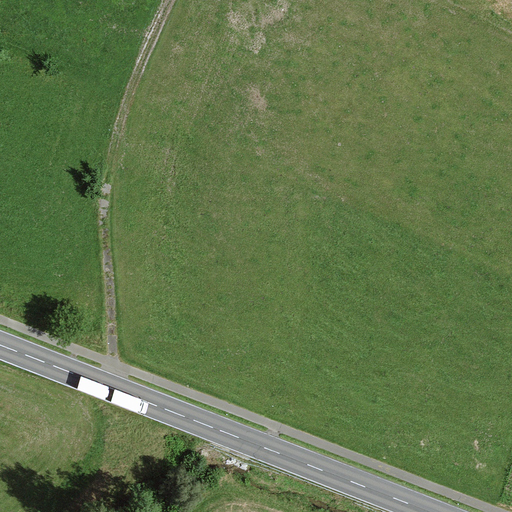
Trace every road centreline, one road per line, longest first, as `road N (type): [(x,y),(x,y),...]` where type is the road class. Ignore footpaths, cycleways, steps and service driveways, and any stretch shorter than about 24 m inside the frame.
road 1 (secondary): [(0,347),(426,511)]
road 2 (track): [(168,0),(109,155),(103,221),(113,391)]
